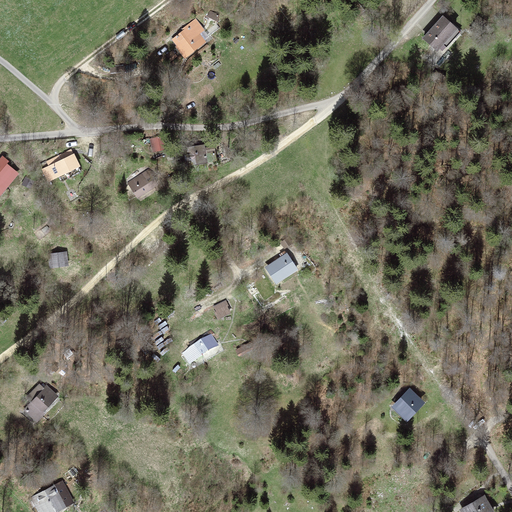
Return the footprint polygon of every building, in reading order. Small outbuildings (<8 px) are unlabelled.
[(218,15),(208,10),(205,16),(217,21),(218,15)] [(444,18),(424,39),(436,50),(442,44),(446,47),(460,32),(444,18)] [(181,34),(181,33),(173,39),(185,55),(200,43),(193,35),(202,29),(195,20),(186,27),(187,29),(181,34)] [(170,61),(176,56),(172,51),(166,56),(170,61)] [(158,137),(151,139),(153,151),(167,148),(165,141),(163,137),(158,137)] [(202,139),(185,141),(185,140),(177,141),(178,147),(185,146),(187,163),(195,162),(195,165),(217,161),(214,149),(203,150),(202,143),(203,143),(202,139)] [(63,181),(81,172),(71,150),(46,162),(49,166),(43,169),(48,180),(58,175),(60,180),(63,181)] [(6,164),(8,161),(3,157),(0,160),(0,189),(2,191),(2,190),(16,173),(6,164)] [(157,184),(148,170),(136,177),(137,178),(130,183),(137,196),(157,184)] [(66,260),(65,252),(49,254),(50,262),(66,260)] [(295,269),(284,252),(280,254),(283,258),(267,268),(272,275),(277,271),(282,278),(295,269)] [(229,313),(224,302),(215,307),(220,317),(229,313)] [(210,338),(214,335),(211,331),(189,344),(192,349),(186,353),(192,361),(215,347),(210,338)] [(236,350),(239,355),(253,348),(250,343),(236,350)] [(56,395),(46,386),(44,388),(40,384),(26,398),(32,404),(26,410),(36,420),(43,412),(41,411),(56,395)] [(419,403),(406,389),(396,399),(399,403),(397,406),(407,415),(419,403)] [(49,511),(71,500),(62,484),(54,489),(52,487),(31,499),(37,511),(49,511)] [(490,511),(483,498),(476,502),(474,499),(465,504),(467,507),(463,510),(464,511),(490,511)]
